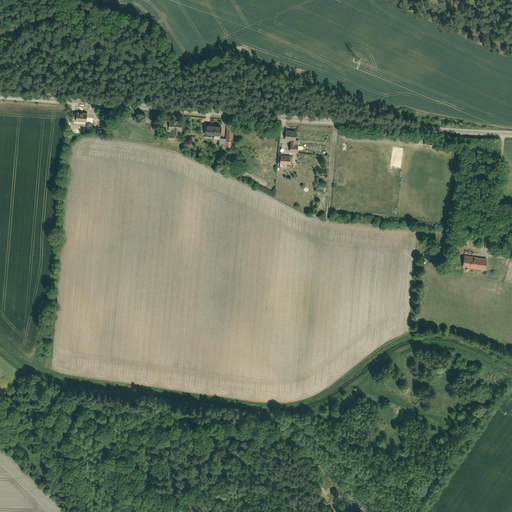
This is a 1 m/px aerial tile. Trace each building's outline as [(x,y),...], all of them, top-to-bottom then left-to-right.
[(46,22),(57,17),(56,13),(44,19),(46,22)] [(87,112),(76,111),(76,121),(87,121),(87,112)] [(183,119),(169,118),(168,129),(171,129),(171,131),(181,132),(181,129),(183,129),(183,119)] [(222,124),(205,122),(204,133),(214,134),(213,138),(220,138),(220,134),(221,134),(222,124)] [(233,127),(226,126),(226,137),(225,144),(222,143),(222,148),(232,148),(233,127)] [(296,130),(285,129),(284,139),(290,139),(290,150),(298,151),(298,141),(296,140),(296,130)] [(291,154),(281,154),(280,166),(290,167),(291,154)] [(486,259),(464,256),(462,267),(485,270),(486,259)]
